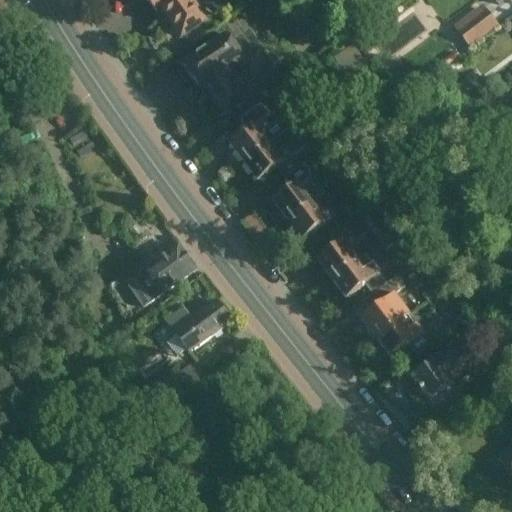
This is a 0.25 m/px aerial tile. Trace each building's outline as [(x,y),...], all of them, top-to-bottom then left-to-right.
[(145,0),(155,13),(163,7),(172,20),(169,22),(181,39),(205,21),(189,0),(145,0)] [(469,50),(499,28),(482,6),(453,29),(469,50)] [(226,36),(183,66),(200,89),(208,84),(217,97),(214,99),(225,115),(250,98),(229,68),(243,58),(226,36)] [(349,44),(332,56),(341,69),(358,57),(349,44)] [(455,52),(434,68),(438,73),(459,58),(455,52)] [(400,88),(392,94),(398,102),(406,96),(400,88)] [(23,104),(33,126),(42,122),(32,100),(23,104)] [(304,102),(290,113),(298,124),(300,123),(312,113),(304,102)] [(247,131),(230,145),(245,165),(271,145),(290,130),(291,129),(288,124),(275,123),(269,127),(264,121),(269,116),(261,105),(239,121),(247,131)] [(375,123),(357,138),(366,149),(384,135),(375,123)] [(290,130),(271,145),(245,165),(259,183),(276,170),(284,180),(299,169),(291,159),(305,149),(290,130)] [(274,203),(289,223),(315,203),(325,196),(317,185),(314,187),(308,179),(311,177),(303,166),(299,169),(284,180),(291,190),(274,203)] [(331,181),(336,187),(345,180),(340,174),(331,181)] [(350,187),(345,180),(336,187),(341,195),(350,187)] [(323,213),(315,203),(289,223),(304,242),(337,217),(330,207),(323,213)] [(377,238),(382,245),(392,237),(386,231),(377,238)] [(392,237),(382,245),(387,251),(397,243),(392,237)] [(350,238),(318,262),(334,282),(360,262),(365,258),(357,248),(350,238)] [(179,248),(132,281),(125,286),(135,299),(128,304),(122,308),(130,320),(197,273),(179,248)] [(367,272),(360,262),(334,282),(348,301),(366,288),(373,297),(374,299),(388,288),(387,286),(379,277),(381,276),(374,266),(367,272)] [(371,315),(363,321),(378,341),(404,320),(409,316),(395,297),(396,295),(405,289),(399,280),(388,288),(374,299),(364,306),(371,315)] [(434,287),(423,296),(428,302),(440,293),(434,287)] [(445,299),(440,293),(428,302),(433,309),(445,299)] [(174,332),(177,337),(167,345),(177,359),(187,351),(190,354),(232,323),(216,302),(191,320),(183,309),(166,322),(174,332)] [(404,320),(378,341),(392,359),(409,346),(413,352),(416,357),(431,345),(428,340),(416,325),(409,316),(404,320)] [(461,343),(412,379),(429,401),(454,382),(449,376),(473,359),(472,358),(475,356),(464,341),(461,343)] [(189,368),(178,376),(187,390),(198,382),(189,368)] [(511,388),(511,386),(507,381),(462,417),(467,424),(511,388)] [(435,436),(426,423),(409,436),(419,449),(435,436)] [(511,449),(498,461),(511,479),(511,449)]
